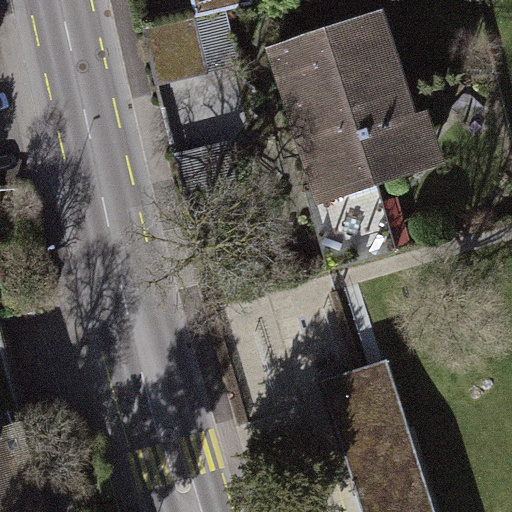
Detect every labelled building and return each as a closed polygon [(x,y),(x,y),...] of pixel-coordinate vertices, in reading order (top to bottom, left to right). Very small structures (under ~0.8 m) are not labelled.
[(191,0),(197,23),(259,9),(256,0),(191,0)] [(391,11),(265,46),(293,145),(319,138),(336,197),(455,163),(439,106),(420,112),(391,11)] [(172,89),(243,69),(231,26),(160,45),(172,89)] [(369,373),(322,388),(360,511),(431,511),(386,368),(369,373)] [(44,511),(19,423),(0,428),(0,511),(44,511)]
